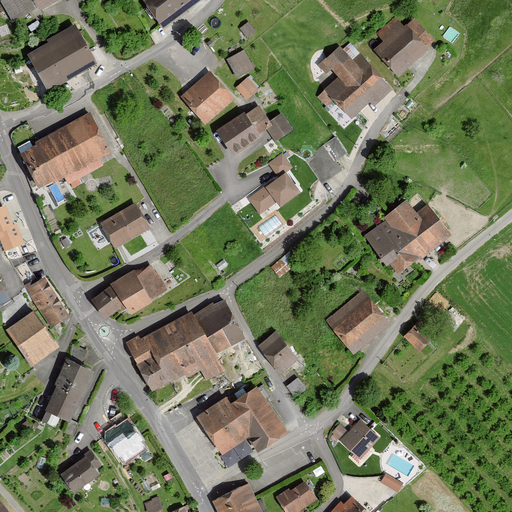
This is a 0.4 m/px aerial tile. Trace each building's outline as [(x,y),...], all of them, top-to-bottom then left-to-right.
[(56,0),(0,0),(0,1),(12,24),(56,0)] [(140,0),(160,26),(195,0),(140,0)] [(380,45),(372,52),(394,77),(435,42),(413,17),(403,25),(396,17),(374,37),(380,45)] [(72,27),(21,56),(43,93),(94,64),(72,27)] [(350,60),(336,46),(315,65),(325,75),(330,71),(338,79),(322,93),(346,119),(385,84),(357,54),(350,60)] [(243,50),(225,58),(234,78),(252,70),(243,50)] [(207,72),(178,98),(203,126),(232,100),(207,72)] [(246,78),(234,89),(244,100),(256,90),(246,78)] [(257,104),(212,130),(228,156),(257,138),(255,134),(264,128),(272,140),(290,129),(279,112),(266,120),(257,104)] [(32,147),(17,154),(34,187),(60,174),(66,185),(101,166),(97,159),(108,153),(87,113),(30,143),(32,147)] [(322,145),(308,161),(322,184),(341,170),(335,162),(346,153),(335,137),(322,145)] [(291,169),(280,154),(266,164),(276,177),(246,199),(257,214),(272,203),(275,207),(297,190),(285,174),(291,169)] [(419,193),(362,235),(385,265),(388,263),(396,274),(450,234),(419,193)] [(0,228),(15,222),(6,200),(0,202),(0,228)] [(134,205),(99,224),(112,249),(148,230),(134,205)] [(24,239),(16,220),(15,222),(0,228),(0,243),(3,249),(24,239)] [(272,263),(280,274),(299,261),(291,249),(272,263)] [(112,282),(92,296),(106,315),(121,305),(123,308),(128,304),(132,311),(153,298),(151,295),(172,286),(161,269),(157,272),(151,262),(137,271),(134,267),(110,280),(112,282)] [(44,277),(24,289),(47,327),(67,315),(44,277)] [(364,290),(324,319),(351,354),(390,325),(364,290)] [(222,298),(192,313),(212,351),(241,336),(222,298)] [(28,311),(2,331),(28,367),(55,347),(28,311)] [(192,313),(159,330),(185,375),(197,369),(205,383),(223,373),(212,351),(192,313)] [(420,319),(402,337),(417,351),(434,333),(420,319)] [(159,330),(143,338),(151,355),(134,364),(149,393),(185,375),(159,330)] [(275,331),(256,347),(279,375),(299,360),(275,331)] [(143,338),(126,347),(134,364),(151,355),(143,338)] [(50,383),(77,396),(89,371),(62,358),(50,383)] [(299,375),(288,383),(295,393),(306,386),(299,375)] [(77,396),(50,383),(38,408),(66,421),(77,396)] [(284,430),(253,387),(196,427),(217,456),(242,438),(253,453),(284,430)] [(339,426),(332,434),(359,460),(379,439),(358,420),(346,433),(339,426)] [(126,423),(103,437),(120,464),(143,449),(126,423)] [(80,459),(58,476),(71,493),(96,474),(84,456),(80,459)] [(387,470),(382,479),(400,489),(405,480),(387,470)] [(368,479),(352,493),(369,511),(372,511),(387,499),(368,479)] [(301,481),(275,501),(284,511),(299,511),(315,500),(301,481)] [(264,511),(250,482),(215,498),(220,511),(264,511)] [(145,500),(150,511),(164,505),(159,494),(145,500)] [(364,511),(348,497),(334,511),(364,511)]
